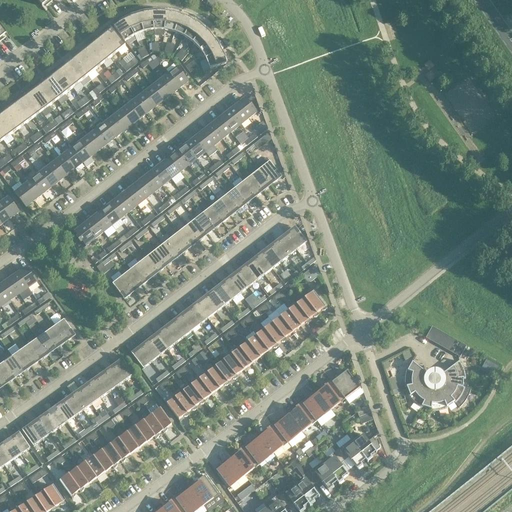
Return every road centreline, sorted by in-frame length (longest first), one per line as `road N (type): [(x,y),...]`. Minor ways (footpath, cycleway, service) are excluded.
road 1 (residential): [(0,427),(309,199)]
road 2 (residential): [(0,262),(239,80),(267,69)]
road 3 (residential): [(126,511),(361,335)]
road 4 (residential): [(331,511),(399,458),(403,440),(361,335)]
road 5 (unclassified): [(511,216),(471,239),(361,335)]
road 6 (residential): [(361,335),(309,199)]
road 7 (unknown): [(511,416),(411,511)]
road 8 (residential): [(309,199),(267,69)]
